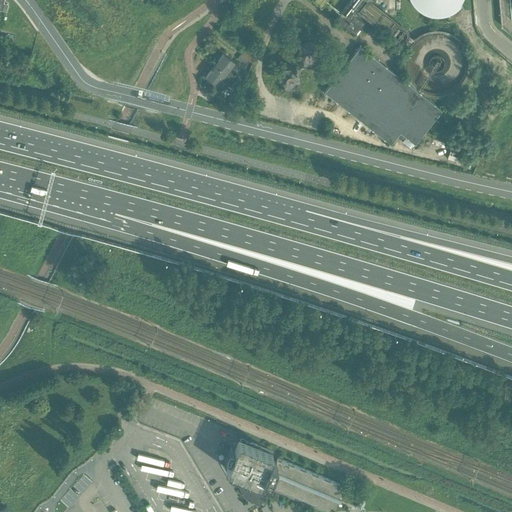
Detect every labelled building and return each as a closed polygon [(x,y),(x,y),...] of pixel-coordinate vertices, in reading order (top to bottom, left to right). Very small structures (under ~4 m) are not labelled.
[(354,14),(364,0),(349,0),(335,19),(344,26),(354,34),(364,22),(354,14)] [(449,12),(458,6),(462,0),(411,0),(413,4),(421,10),(430,14),(439,15),(449,12)] [(310,43),(308,42),(302,42),(299,44),(297,46),(295,50),(295,54),(295,56),(296,59),(299,62),(303,64),(308,64),(312,62),(315,58),(316,55),(317,52),(316,48),(313,45),(310,43)] [(414,143),(441,110),(360,45),(324,91),(390,143),(399,131),(414,143)] [(230,67),(234,62),(223,53),(214,64),(228,76),(232,79),(237,73),(230,67)] [(224,80),(228,76),(214,64),(205,75),(216,84),(221,78),(224,80)] [(292,66),(288,65),(283,66),(280,68),(279,70),(277,74),(277,78),(278,81),(281,84),(284,86),(289,86),(293,84),(296,81),(298,77),(298,73),(296,70),(292,66)] [(240,84),(244,80),(239,75),(235,80),(240,84)] [(236,90),(240,84),(235,80),(231,85),(236,90)] [(339,483),(277,457),(276,462),(269,459),(273,451),(241,438),(240,439),(237,438),(225,468),(229,469),(230,471),(231,473),(244,495),(245,497),(247,498),(248,499),(252,501),(254,496),(257,497),(261,499),(267,483),(328,509),(330,505),(334,506),(336,500),(338,501),(341,496),(339,495),(341,489),(337,487),(339,483)]
